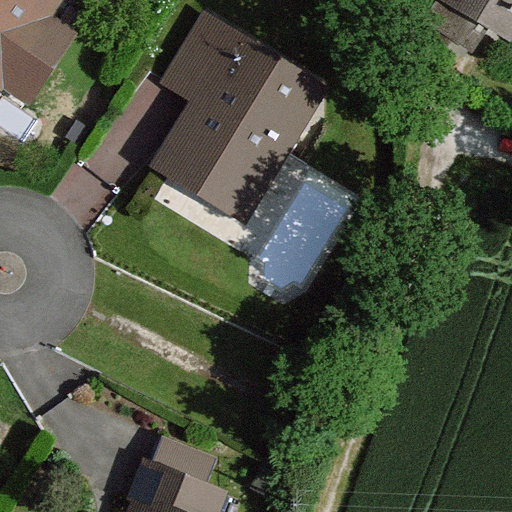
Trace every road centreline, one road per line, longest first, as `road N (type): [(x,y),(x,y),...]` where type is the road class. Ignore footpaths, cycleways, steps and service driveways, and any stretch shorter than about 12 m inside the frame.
road 1 (track): [(462,136),(328,511)]
road 2 (residential): [(462,136),(405,0)]
